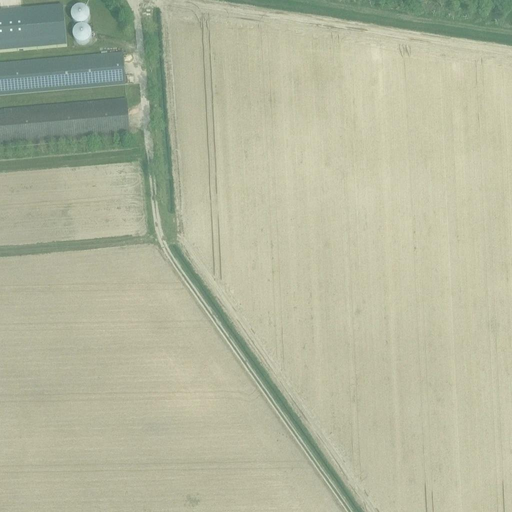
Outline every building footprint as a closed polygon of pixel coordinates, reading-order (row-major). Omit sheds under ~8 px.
[(0,12),(0,52),(67,47),(63,7),(0,12)] [(82,26),(84,26),(85,25),(87,24),(88,23),(89,22),(89,20),(90,19),(90,17),(90,16),(89,14),(89,12),(88,11),(87,10),(85,9),(84,8),(82,8),(81,8),(79,8),(77,8),(76,9),(75,10),(73,11),(73,12),(72,14),(71,15),(71,17),(71,19),(72,20),(73,22),(73,23),(75,24),(76,25),(77,26),(79,26),(81,26),(82,26)] [(88,44),(89,42),(90,41),(91,40),(91,38),(91,36),(91,35),(91,33),(90,32),(89,30),(88,29),(87,28),(85,28),(84,27),(82,27),(81,27),(79,28),(78,28),(76,29),(75,30),(74,32),(73,33),(73,35),(73,36),(73,38),(73,40),(74,41),(75,42),(76,44),(78,44),(79,45),(81,46),(82,46),(84,46),(85,45),(87,44),(88,44)] [(122,54),(0,64),(0,95),(125,85),(122,54)] [(0,111),(0,149),(130,138),(126,100),(0,111)]
